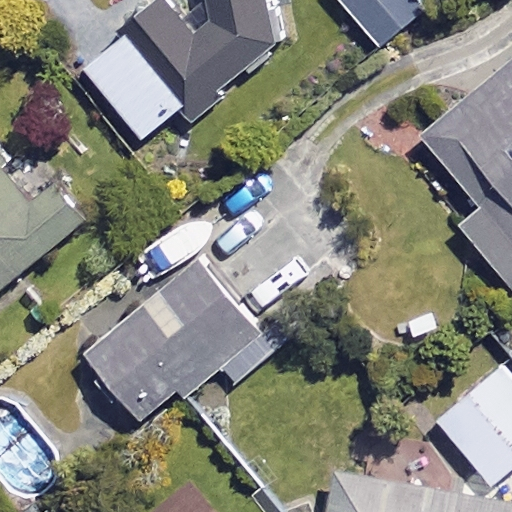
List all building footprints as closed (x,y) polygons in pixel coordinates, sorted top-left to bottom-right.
[(206,0),(206,1),(188,17),(174,0),(135,0),(122,11),(128,19),(84,55),(141,127),(183,94),(191,104),(287,29),(264,0),(206,0)] [(422,2),(420,0),(345,0),(377,38),(422,2)] [(511,51),(421,128),(482,200),(460,219),(511,280),(511,51)] [(27,157),(0,124),(0,277),(90,203),(41,145),(27,157)] [(264,330),(199,251),(88,340),(147,413),(178,387),(185,395),(264,330)] [(511,457),(511,372),(498,357),(435,410),(491,476),(511,457)] [(511,511),(511,492),(337,459),(326,511),(511,511)]
